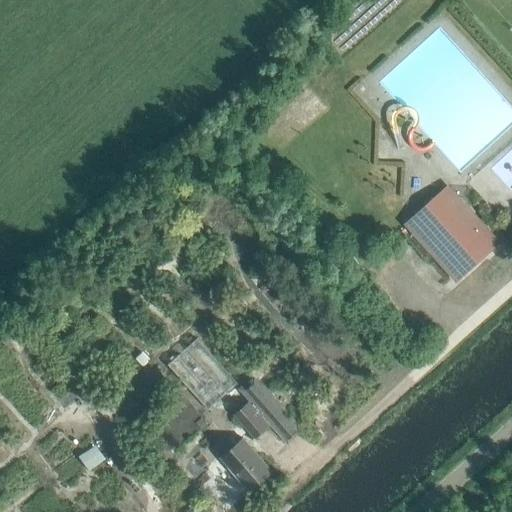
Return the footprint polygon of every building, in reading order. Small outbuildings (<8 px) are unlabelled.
[(393,163),(391,194),(404,195),(406,163),(393,163)] [(458,276),(494,245),(458,205),(459,197),(452,197),(444,188),(408,220),(458,276)] [(237,383),(197,339),(168,365),(208,410),(237,383)] [(304,431),(255,375),(239,389),(249,401),(233,414),(254,438),(270,425),(288,445),(304,431)] [(251,492),(274,471),(243,437),(220,458),(251,492)]
